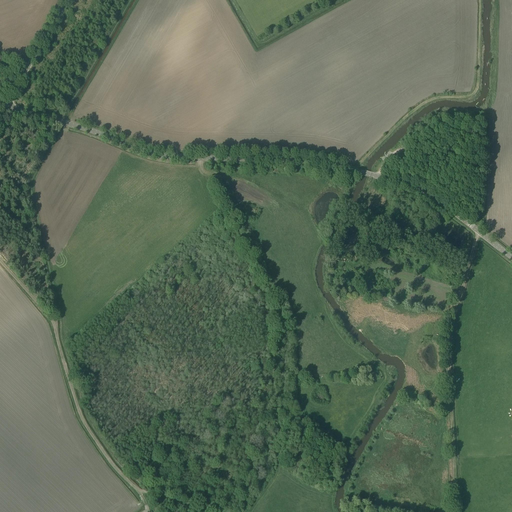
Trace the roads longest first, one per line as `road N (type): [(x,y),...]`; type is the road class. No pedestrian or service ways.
road 1 (unclassified): [(511,257),(422,190),(380,176),(289,159),(160,155),(5,107)]
road 2 (track): [(455,511),(450,334),(478,231)]
road 3 (track): [(0,258),(52,320),(84,425),(146,491)]
road 4 (unclassified): [(5,107),(67,0)]
